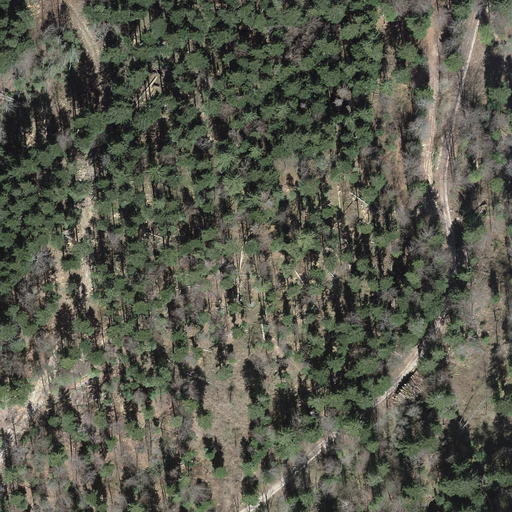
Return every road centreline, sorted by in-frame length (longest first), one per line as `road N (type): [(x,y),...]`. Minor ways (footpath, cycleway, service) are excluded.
road 1 (track): [(480,0),(444,178),(453,289),(426,346),(396,381),(248,511)]
road 2 (track): [(233,511),(284,425),(389,313),(402,288),(398,156),(434,61),(435,0)]
road 3 (track): [(0,453),(43,389),(87,270),(85,194),(100,106),(96,59),(82,27)]
road 4 (track): [(445,214),(427,180),(426,153),(434,61),(453,0)]
